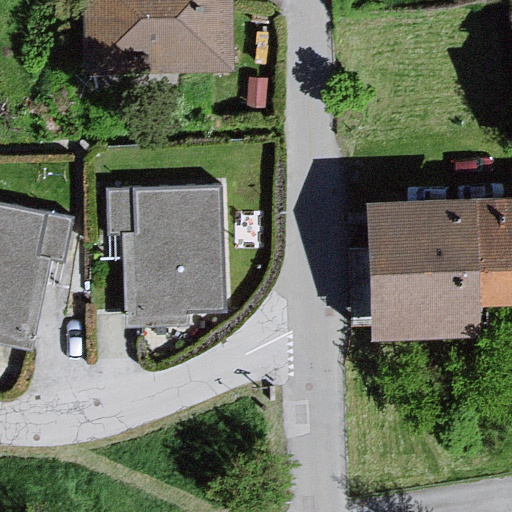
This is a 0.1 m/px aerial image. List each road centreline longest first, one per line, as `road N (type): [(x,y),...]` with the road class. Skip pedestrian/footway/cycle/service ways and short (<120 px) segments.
road 1 (residential): [(305,0),(314,334)]
road 2 (residential): [(314,334),(275,340),(166,392),(109,409),(0,421)]
road 3 (residential): [(314,334),(321,511)]
